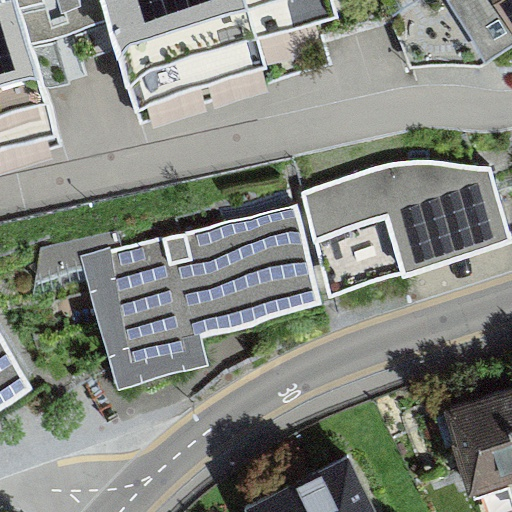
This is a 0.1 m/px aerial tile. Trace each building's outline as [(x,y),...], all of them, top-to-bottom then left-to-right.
[(19,0),(0,0),(0,149),(60,131),(19,0)] [(308,0),(105,0),(140,109),(270,69),(261,37),(315,21),(308,0)] [(396,158),(302,189),(316,231),(387,208),(404,261),(511,225),(511,219),(493,161),(481,161),(467,161),(453,160),(442,157),(428,156),(411,156),(396,158)] [(83,256),(120,363),(208,341),(202,316),(323,285),(301,200),(83,256)] [(0,390),(33,369),(0,317),(0,390)] [(511,388),(445,407),(466,481),(511,467),(511,388)] [(384,511),(351,446),(247,499),(253,511),(384,511)]
